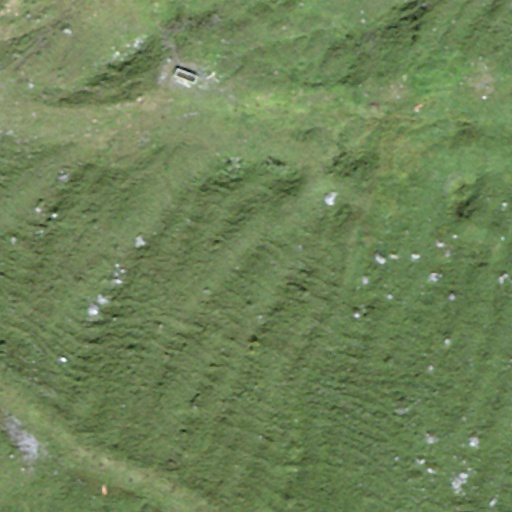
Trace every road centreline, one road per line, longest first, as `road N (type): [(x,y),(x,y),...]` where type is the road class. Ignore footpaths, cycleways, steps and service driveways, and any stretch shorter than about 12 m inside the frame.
road 1 (track): [(0,120),(334,109),(511,86)]
road 2 (track): [(0,385),(84,459),(198,511)]
